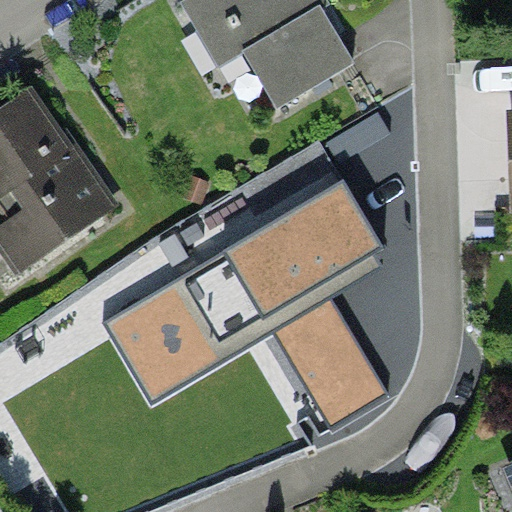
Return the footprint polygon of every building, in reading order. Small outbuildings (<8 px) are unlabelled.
[(321,0),(181,0),(176,3),(219,78),(250,60),(278,109),(358,63),(349,48),(321,0)] [(28,94),(0,113),(0,273),(7,283),(111,207),(28,94)] [(341,134),(371,207),(421,186),(390,113),(341,134)] [(345,184),(109,323),(155,405),(271,340),(337,427),(385,396),(330,298),(383,267),(376,257),(386,252),(345,184)] [(511,511),(511,458),(493,466),(511,511)]
